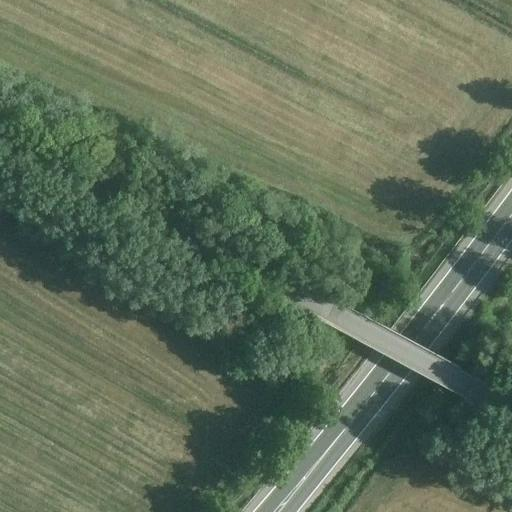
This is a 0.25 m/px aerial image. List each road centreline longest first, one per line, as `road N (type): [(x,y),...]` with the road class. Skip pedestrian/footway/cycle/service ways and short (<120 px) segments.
road 1 (residential): [(0,133),(511,405)]
road 2 (primary): [(278,511),(511,216)]
